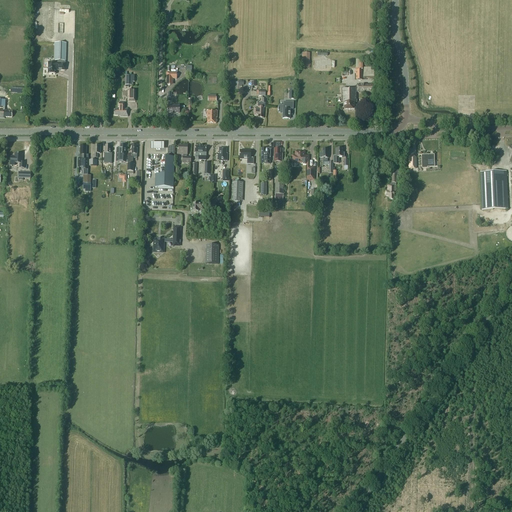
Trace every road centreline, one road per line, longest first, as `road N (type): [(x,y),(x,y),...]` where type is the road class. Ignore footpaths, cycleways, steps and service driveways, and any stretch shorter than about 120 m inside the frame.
road 1 (tertiary): [(0,131),(375,132),(399,129),(406,119)]
road 2 (unclassified): [(344,511),(511,283)]
road 3 (tertiary): [(395,0),(406,119)]
